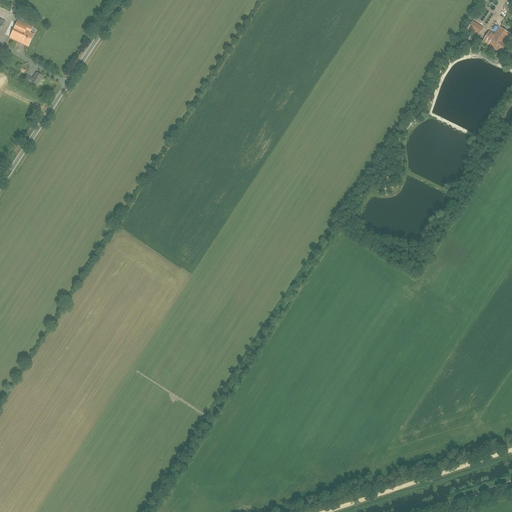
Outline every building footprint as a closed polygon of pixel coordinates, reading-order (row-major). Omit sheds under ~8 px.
[(18,20),(10,37),(28,46),(33,34),(29,33),(32,26),(18,20)] [(473,22),(468,29),(478,36),(483,29),(473,22)] [(508,43),(506,42),(505,42),(510,35),(500,28),(495,36),(490,32),(484,42),(488,44),(487,45),(501,54),(508,43)] [(12,72),(9,77),(15,80),(19,82),(22,77),(17,75),(12,72)] [(37,86),(43,77),(37,72),(32,79),(26,75),(23,80),(29,83),(31,81),(37,86)] [(11,95),(17,97),(20,98),(24,90),(20,88),(17,86),(13,85),(9,94),(11,95)]
